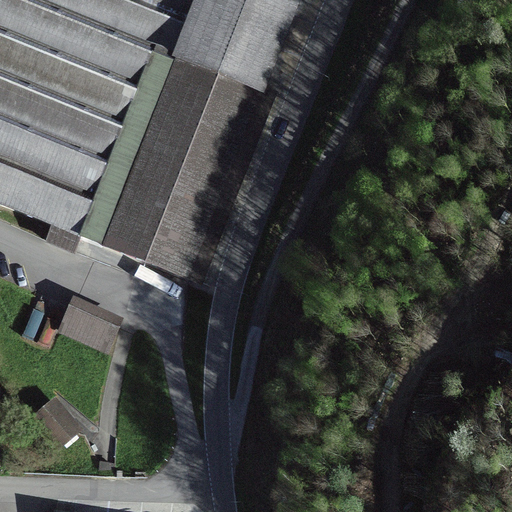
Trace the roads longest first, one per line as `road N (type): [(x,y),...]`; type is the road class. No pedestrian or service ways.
road 1 (residential): [(338,0),(225,307),(216,384),(222,489)]
road 2 (track): [(407,0),(277,263),(244,392),(217,440)]
road 3 (residential): [(0,240),(161,320),(196,489)]
road 4 (track): [(394,511),(403,397),(511,198)]
road 5 (residential): [(196,489),(0,485)]
